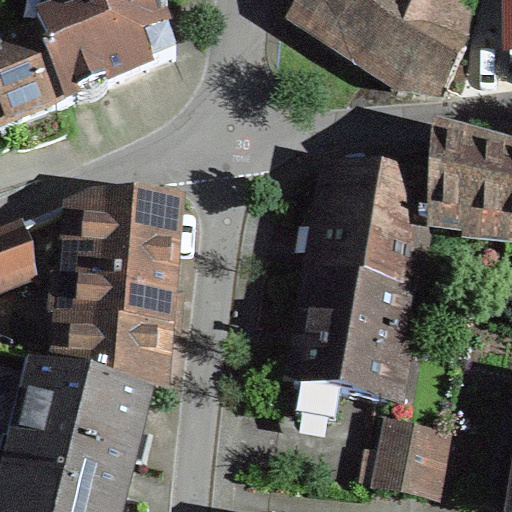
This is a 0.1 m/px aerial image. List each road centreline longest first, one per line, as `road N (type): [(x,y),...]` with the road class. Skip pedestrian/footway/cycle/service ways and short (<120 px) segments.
road 1 (residential): [(187,511),(225,137)]
road 2 (residential): [(225,137),(511,109)]
road 3 (residential): [(225,137),(0,213)]
road 4 (residential): [(225,137),(247,0)]
